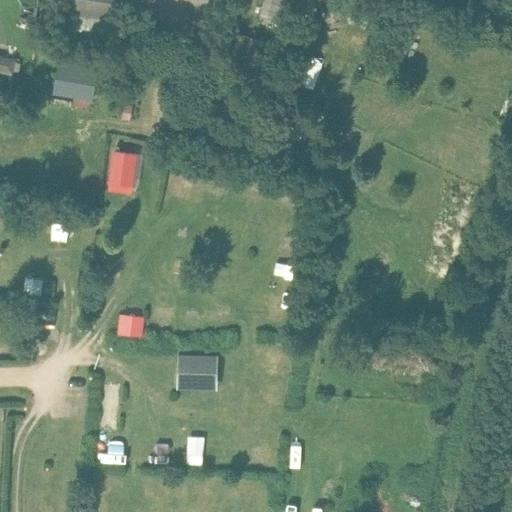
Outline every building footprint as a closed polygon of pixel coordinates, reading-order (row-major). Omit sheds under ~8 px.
[(127,36),(132,0),(61,0),(60,8),(70,10),(67,27),(82,29),(83,27),(115,32),(114,34),(127,36)] [(263,0),(259,13),(291,23),(297,0),(263,0)] [(16,58),(0,54),(0,70),(13,73),(16,58)] [(58,60),(53,92),(74,95),(79,63),(58,60)] [(115,149),(111,182),(132,184),(136,151),(115,149)] [(273,297),(274,322),(293,322),(292,296),(273,297)] [(177,325),(178,306),(158,306),(157,325),(177,325)] [(121,313),(119,330),(141,333),(143,315),(121,313)] [(178,353),(177,379),(214,380),(215,354),(178,353)] [(97,495),(91,510),(94,511),(104,511),(109,500),(97,495)]
